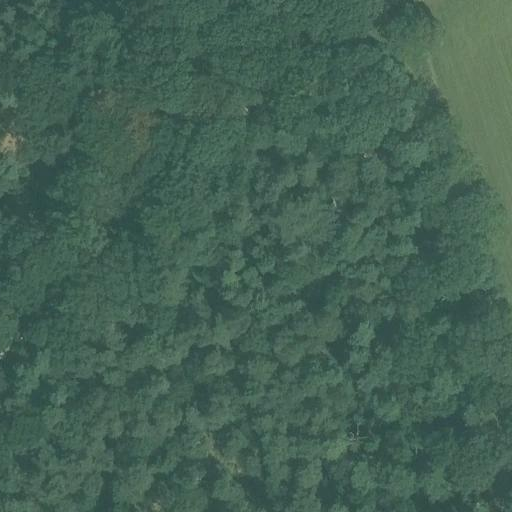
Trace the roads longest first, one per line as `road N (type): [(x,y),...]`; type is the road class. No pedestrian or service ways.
road 1 (track): [(391,0),(104,214),(0,369)]
road 2 (track): [(282,82),(82,0)]
road 3 (track): [(117,202),(184,0)]
